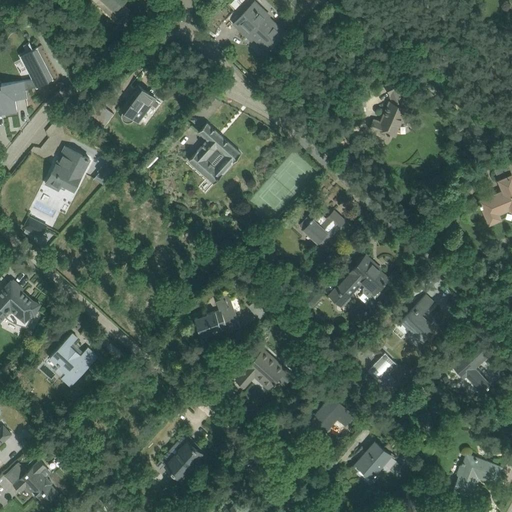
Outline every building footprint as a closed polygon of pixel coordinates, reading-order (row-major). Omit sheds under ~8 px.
[(95,0),(117,18),(132,0),(95,0)] [(269,49),(290,29),(262,0),(254,0),(234,19),(253,38),(256,36),(269,49)] [(34,76),(25,79),(25,78),(1,82),(2,87),(0,87),(0,112),(17,109),(20,124),(32,121),(26,87),(37,83),(39,86),(54,77),(35,44),(21,52),(34,76)] [(380,127),(399,135),(412,109),(403,74),(388,82),(392,101),(380,127)] [(163,100),(144,86),(124,112),(144,127),(163,100)] [(213,181),(241,150),(208,119),(199,129),(206,135),(186,156),(213,181)] [(75,190),(91,159),(66,146),(50,178),(54,180),(51,184),(61,190),(64,185),(75,190)] [(511,213),(511,174),(497,180),(501,191),(479,200),(487,219),(511,210),(511,213)] [(325,246),(348,221),(335,209),(328,217),(316,206),(300,224),(325,246)] [(17,228),(30,236),(36,228),(23,219),(17,228)] [(363,282),(381,299),(397,283),(367,254),(329,294),(341,305),(363,282)] [(44,301),(14,275),(0,290),(0,319),(1,321),(12,308),(27,320),(44,301)] [(436,302),(427,293),(402,320),(426,342),(440,326),(426,313),(436,302)] [(201,337),(227,328),(228,331),(241,326),(230,295),(216,300),(219,309),(194,317),(201,337)] [(72,384),(100,353),(89,344),(83,351),(74,342),(80,335),(74,329),(46,360),(72,384)] [(484,398),(498,384),(480,366),(498,350),(485,337),(454,367),(484,398)] [(285,389),(297,376),(267,347),(236,379),(246,388),(253,381),(266,394),(278,382),(285,389)] [(337,438),(358,417),(335,394),(314,414),(337,438)] [(0,443),(14,431),(5,421),(0,425),(0,443)] [(183,479),(209,451),(187,431),(161,460),(183,479)] [(375,479),(395,455),(377,441),(357,464),(375,479)] [(479,478),(497,486),(505,468),(467,452),(457,477),(476,485),(479,478)] [(49,507),(63,494),(43,472),(49,467),(41,459),(30,469),(20,459),(4,474),(22,494),(31,486),(49,507)] [(240,511),(244,508),(236,502),(229,510),(226,507),(221,511),(240,511)]
